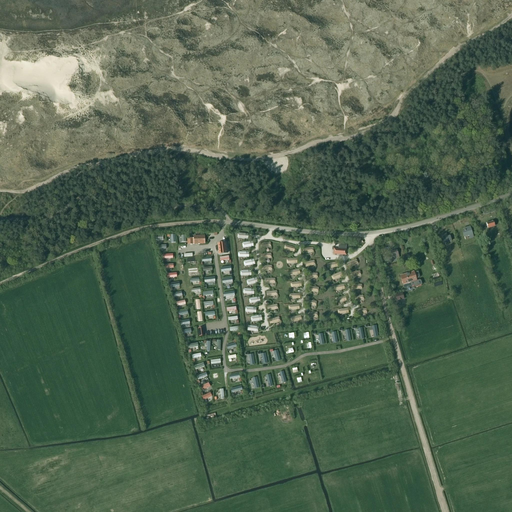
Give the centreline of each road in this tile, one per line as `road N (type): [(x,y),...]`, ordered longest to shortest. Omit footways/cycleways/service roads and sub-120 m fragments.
road 1 (track): [(0,191),(26,191),(77,167),(159,149),(259,159),(367,132),(455,50),(511,15)]
road 2 (unclassified): [(212,221),(367,234),(511,195)]
road 3 (track): [(445,511),(367,234)]
road 4 (track): [(212,221),(139,228),(0,282)]
